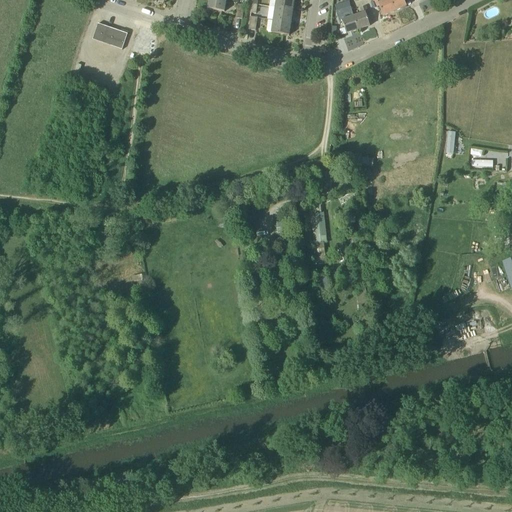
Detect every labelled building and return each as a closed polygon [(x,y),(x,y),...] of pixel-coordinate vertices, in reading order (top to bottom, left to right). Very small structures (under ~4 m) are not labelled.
[(224,12),(226,0),(225,0),(208,0),(207,10),(224,12)] [(293,11),(294,0),(276,0),(275,8),(293,11)] [(395,12),(389,0),(373,0),(377,8),(379,7),(384,17),(395,12)] [(389,0),(395,12),(406,7),(403,0),(389,0)] [(242,20),(244,10),(245,6),(238,5),(237,9),(235,19),(242,20)] [(358,30),(354,17),(350,7),(336,12),(340,24),(343,24),(346,34),(358,30)] [(358,30),(370,26),(366,16),(368,15),(366,7),(360,9),(362,14),(354,17),(358,30)] [(291,23),(293,11),(275,8),(273,21),(291,23)] [(255,31),(257,21),(257,18),(250,17),(248,30),(255,31)] [(291,23),(273,21),(273,22),(271,34),(289,36),(291,23)] [(122,51),(128,34),(98,24),(92,41),(122,51)] [(503,184),(499,206),(506,207),(510,185),(503,184)] [(506,239),(511,221),(511,206),(509,205),(498,236),(506,239)] [(511,259),(502,262),(511,289),(511,288),(511,259)] [(264,274),(253,273),(253,285),(264,286),(264,274)]
